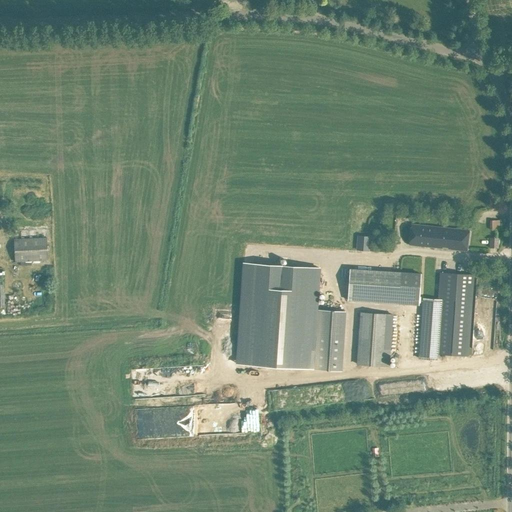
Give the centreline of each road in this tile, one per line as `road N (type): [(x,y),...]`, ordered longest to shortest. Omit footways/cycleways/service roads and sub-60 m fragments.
road 1 (unclassified): [(474,58),(320,17),(270,12),(0,21)]
road 2 (unclassified): [(503,511),(511,305)]
